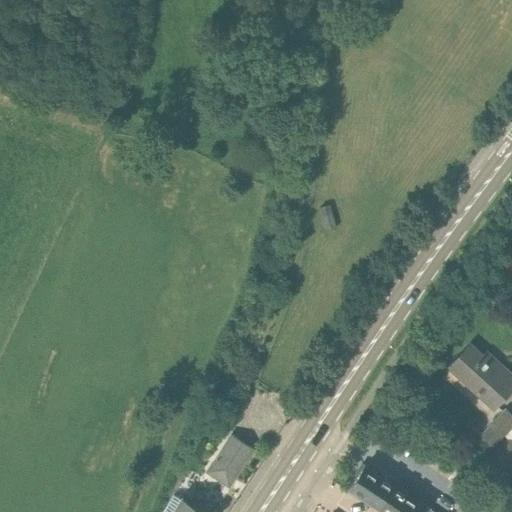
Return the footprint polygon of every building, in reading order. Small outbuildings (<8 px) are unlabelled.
[(331,206),(320,208),(326,232),(337,229),(331,206)] [(493,365),(470,344),(448,367),(494,408),(511,388),(511,375),(497,361),(493,365)] [(483,458),(511,424),(511,415),(505,409),(471,448),(483,458)] [(231,434),(206,471),(228,486),(253,449),(231,434)] [(481,469),(492,479),(511,456),(511,443),(507,439),(481,469)] [(350,487),(366,498),(386,511),(434,511),(362,464),(355,474),(357,476),(350,487)] [(483,511),(495,497),(461,471),(448,488),(479,511),(483,511)] [(205,511),(185,499),(183,500),(174,494),(162,511),(205,511)]
